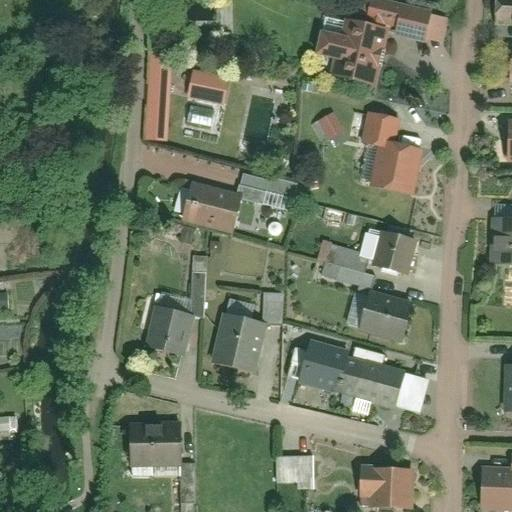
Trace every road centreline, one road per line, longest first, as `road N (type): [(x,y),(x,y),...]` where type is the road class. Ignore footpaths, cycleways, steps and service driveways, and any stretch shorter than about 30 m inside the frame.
road 1 (residential): [(450,449),(107,378),(139,0)]
road 2 (residential): [(450,449),(475,0)]
